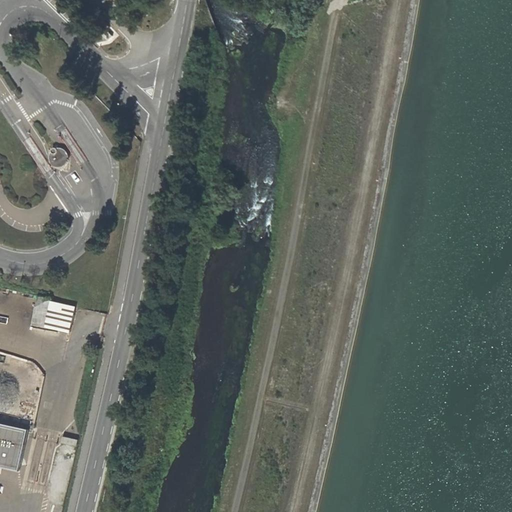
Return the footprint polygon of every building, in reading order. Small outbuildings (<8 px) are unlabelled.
[(57,164),(62,165),(66,163),(69,159),(69,153),(63,149),(59,144),(53,147),(55,152),(53,155),(54,160),(57,164)] [(44,327),(69,333),(72,321),(75,307),(50,301),(44,327)] [(0,421),(0,435),(19,438),(18,441),(28,442),(31,427),(0,421)] [(61,443),(77,447),(78,441),(62,438),(61,443)] [(51,476),(67,479),(72,452),(60,450),(56,469),(53,469),(51,476)]
